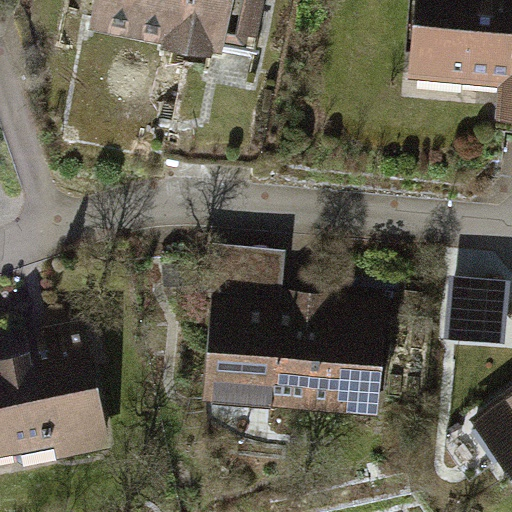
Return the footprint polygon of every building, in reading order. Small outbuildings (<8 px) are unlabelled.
[(98,0),(96,14),(222,38),(224,29),(253,36),(259,0),(98,0)] [(511,0),(416,0),(407,104),(488,112),(490,92),(506,93),(503,130),(511,130),(511,0)] [(379,419),(386,309),(283,302),(282,310),(215,305),(206,430),(266,434),(267,411),(379,419)] [(0,477),(110,456),(86,329),(0,345),(0,477)] [(511,399),(475,428),(511,476),(511,399)]
